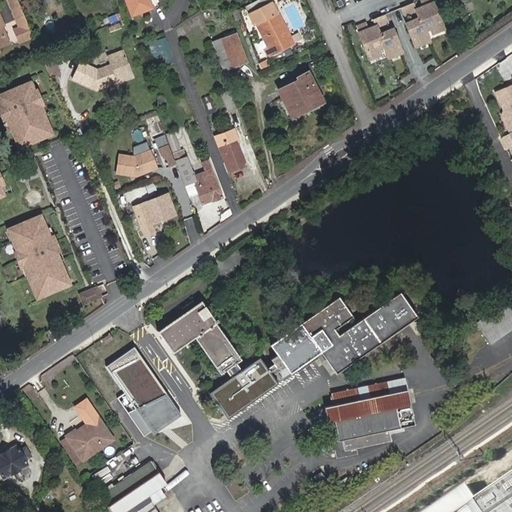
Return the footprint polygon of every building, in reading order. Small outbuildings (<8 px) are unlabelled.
[(7,0),(15,18),(24,14),(19,3),(18,0),(7,0)] [(24,15),(32,12),(26,0),(25,0),(19,3),(24,14),(24,15)] [(125,0),(131,15),(152,7),(149,0),(125,0)] [(420,19),(407,25),(417,48),(430,42),(426,32),(432,29),(434,34),(444,30),(432,0),(425,0),(421,2),(424,8),(417,11),(414,4),(402,9),(405,16),(417,11),(420,19)] [(251,14),(255,22),(275,12),(271,3),(269,3),(251,14)] [(234,20),(240,17),(237,9),(231,11),(234,20)] [(271,54),(294,43),(278,11),(275,12),(255,22),(271,54)] [(33,36),(24,15),(24,14),(15,18),(17,25),(20,31),(23,30),(27,39),(33,36)] [(367,24),(357,28),(370,60),(381,56),(379,51),(385,49),(389,59),(403,54),(393,30),(380,36),(377,28),(389,23),(386,15),(373,21),(376,27),(370,30),(367,24)] [(20,42),(27,39),(23,30),(20,31),(17,25),(13,27),(20,42)] [(223,70),(247,60),(236,32),(212,41),(223,70)] [(162,56),(170,53),(165,39),(157,42),(162,56)] [(104,86),(133,76),(124,50),(108,56),(111,65),(98,69),(80,61),(72,78),(94,88),(95,86),(99,84),(104,86)] [(166,65),(175,62),(172,53),(170,53),(162,56),(166,65)] [(291,117),(324,101),(308,70),(296,76),(297,79),(278,89),(291,117)] [(36,90),(33,80),(28,83),(32,92),(36,90)] [(45,129),(49,127),(44,114),(41,115),(38,107),(43,104),(36,90),(32,92),(28,83),(0,94),(0,101),(1,105),(0,105),(0,110),(4,121),(7,119),(11,128),(17,141),(21,138),(24,145),(47,135),(45,129)] [(511,84),(496,91),(506,115),(503,117),(509,130),(511,128),(511,84)] [(228,110),(236,107),(230,89),(221,93),(228,110)] [(206,109),(212,106),(210,99),(203,101),(206,109)] [(44,114),(46,113),(43,104),(38,107),(41,115),(44,114)] [(227,172),(246,165),(232,128),(225,131),(229,140),(230,143),(220,148),(226,162),(224,163),(227,172)] [(207,173),(193,179),(182,150),(180,151),(173,132),(166,135),(181,175),(185,185),(194,181),(199,193),(203,204),(222,196),(214,173),(213,174),(209,161),(204,163),(207,173)] [(169,167),(176,164),(164,135),(154,139),(161,156),(164,155),(169,167)] [(136,146),(134,155),(151,149),(148,141),(136,146)] [(158,168),(151,149),(134,155),(119,153),(116,172),(136,175),(136,172),(141,171),(141,173),(158,168)] [(185,185),(189,196),(199,193),(194,181),(185,185)] [(142,226),(175,213),(168,193),(134,207),(142,226)] [(68,279),(60,261),(56,252),(60,250),(53,236),(50,237),(46,229),(41,215),(10,228),(10,230),(14,238),(15,242),(19,250),(15,252),(21,267),(25,265),(29,273),(27,274),(35,293),(40,291),(42,295),(65,285),(63,281),(68,279)] [(84,304),(101,296),(97,286),(79,294),(84,304)] [(339,296),(301,322),(321,351),(322,353),(337,375),(413,322),(418,319),(402,294),(359,324),(340,337),(335,330),(354,317),(339,296)] [(236,361),(240,359),(201,300),(195,304),(192,300),(187,303),(182,307),(184,311),(158,330),(173,351),(194,336),(220,372),(226,368),(236,361)] [(511,300),(476,323),(490,345),(511,330),(511,300)] [(359,324),(354,317),(335,330),(340,337),(359,324)] [(290,372),(321,351),(301,322),(270,344),(277,353),(271,357),(274,362),(278,367),(281,368),(285,365),(290,372)] [(101,338),(105,344),(114,339),(110,333),(101,338)] [(115,397),(142,437),(151,431),(153,434),(164,427),(181,415),(134,347),(106,366),(124,392),(115,397)] [(218,404),(227,417),(279,382),(273,373),(268,366),(260,355),(240,368),(230,375),(208,390),(218,404)] [(226,368),(230,375),(240,368),(236,361),(226,368)] [(278,367),(274,362),(268,366),(273,373),(281,368),(278,367)] [(357,447),(392,440),(390,428),(415,423),(405,377),(332,392),(334,404),(325,406),(328,420),(329,420),(334,419),(338,438),(333,439),(332,439),(333,446),(336,457),(358,452),(357,447)] [(76,430),(75,429),(65,435),(82,459),(113,438),(85,398),(73,407),(85,424),(76,430)] [(329,420),(333,439),(338,438),(334,419),(329,420)] [(79,462),(82,459),(65,435),(62,438),(79,462)] [(74,465),(79,462),(62,438),(58,440),(74,465)] [(0,477),(2,476),(3,478),(28,464),(25,459),(31,455),(25,445),(19,448),(17,444),(0,453),(0,477)] [(157,511),(153,504),(165,496),(158,486),(165,482),(151,460),(101,493),(113,511),(157,511)] [(319,484),(325,479),(320,472),(314,476),(319,484)] [(511,511),(511,473),(482,495),(476,499),(485,511),(511,511)] [(425,511),(446,511),(473,494),(467,484),(425,511)] [(446,511),(455,511),(476,499),(473,494),(446,511)]
